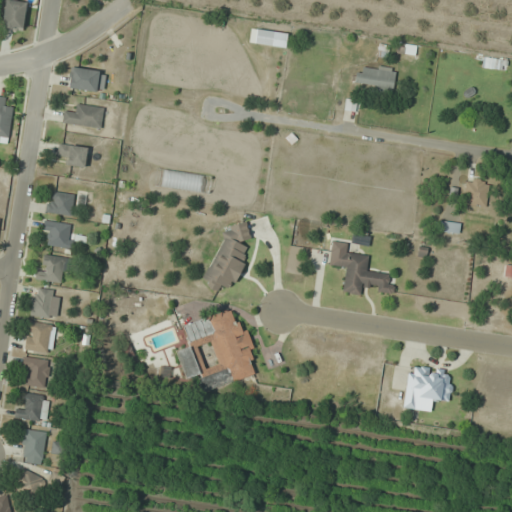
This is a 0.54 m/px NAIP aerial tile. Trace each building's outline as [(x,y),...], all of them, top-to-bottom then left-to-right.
[(6,0),(2,27),(23,30),(27,0),(6,0)] [(287,32),(251,28),(249,43),(286,47),(287,32)] [(507,60),(489,58),(488,68),(506,70),(507,60)] [(393,91),(395,71),(357,66),(355,86),(393,91)] [(105,71),(72,67),(70,89),(104,92),(105,71)] [(0,138),(8,139),(13,108),(3,107),(4,97),(0,96),(0,138)] [(63,123),(101,128),(104,107),(76,104),(74,114),(64,112),(63,123)] [(58,152),(68,154),(67,165),(85,167),(87,147),(60,143),(58,152)] [(462,203),(485,207),(489,182),(467,178),(462,203)] [(47,213),(72,214),(73,193),(48,192),(47,213)] [(42,231),(50,233),(48,244),(69,248),(73,225),(45,219),(42,231)] [(199,280),(218,292),(222,285),(229,289),(252,249),(244,245),(252,230),(234,220),(199,280)] [(460,222),(439,220),(438,232),(459,233),(460,222)] [(343,293),(361,295),(362,288),(394,292),(395,283),(388,282),(389,274),(367,271),(369,255),(349,253),(350,243),(332,240),(329,267),(346,269),(343,293)] [(38,279),(59,283),(61,273),(68,274),(71,258),(42,254),(38,279)] [(30,315),(49,317),(53,289),(34,286),(30,315)] [(177,350),(190,394),(256,374),(236,308),(183,324),(190,346),(177,350)] [(47,352),(51,324),(30,321),(26,349),(47,352)] [(43,389),(52,364),(30,356),(21,381),(43,389)] [(403,408),(431,412),(432,402),(449,404),(454,371),(409,366),(403,408)] [(47,420),(48,395),(18,394),(18,419),(47,420)] [(46,433),(26,429),(20,461),(41,464),(46,433)] [(44,478),(22,469),(13,490),(35,499),(44,478)] [(10,511),(8,496),(0,497),(0,511),(10,511)]
